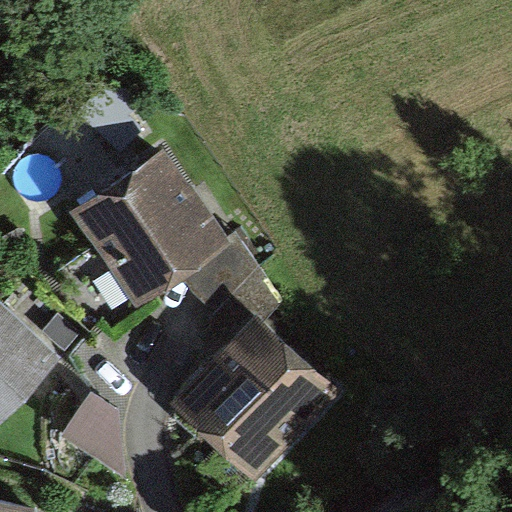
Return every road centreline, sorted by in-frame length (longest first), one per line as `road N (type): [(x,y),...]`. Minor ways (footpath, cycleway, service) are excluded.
road 1 (residential): [(159,511),(137,426),(171,336)]
road 2 (track): [(383,511),(511,433)]
